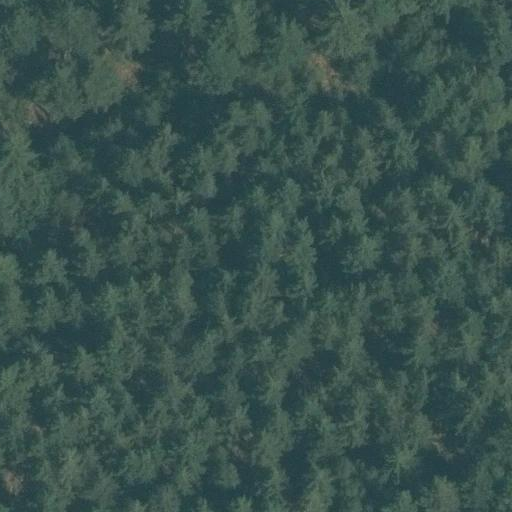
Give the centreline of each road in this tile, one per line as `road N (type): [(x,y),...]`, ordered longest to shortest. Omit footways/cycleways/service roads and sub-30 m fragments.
road 1 (track): [(0,317),(44,171),(88,75),(138,21),(201,0)]
road 2 (track): [(365,0),(428,21),(511,108)]
